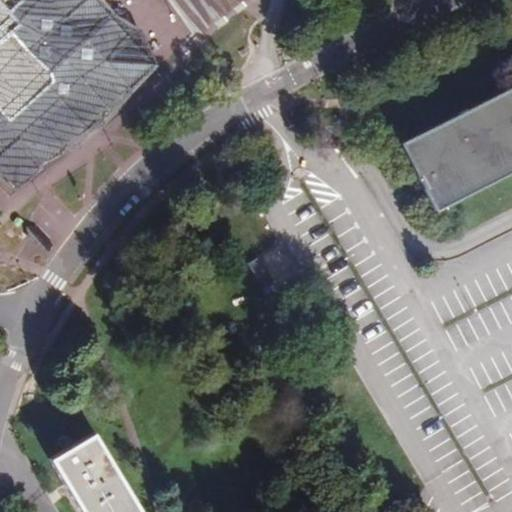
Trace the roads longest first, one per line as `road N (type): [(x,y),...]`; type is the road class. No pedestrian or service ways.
road 1 (unclassified): [(0,398),(95,221),(152,166),(298,71)]
road 2 (unclassified): [(442,0),(298,71)]
